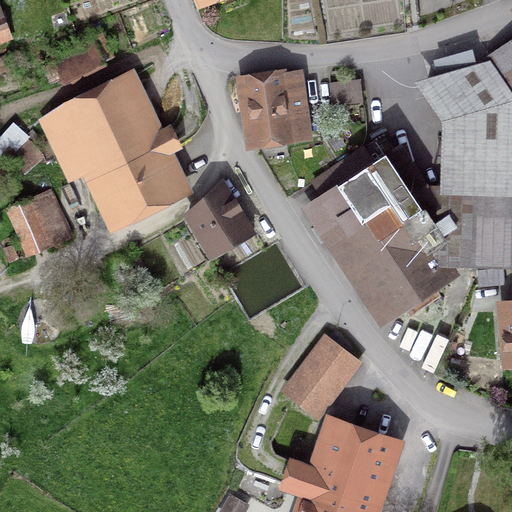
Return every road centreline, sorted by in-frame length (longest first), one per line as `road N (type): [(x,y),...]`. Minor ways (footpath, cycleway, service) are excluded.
road 1 (residential): [(187,28),(241,162),(353,321),(410,383),(446,407),(511,424)]
road 2 (residential): [(187,28),(210,49),(239,59),(314,56),(406,46),(511,6)]
road 3 (track): [(241,162),(167,218),(0,285)]
